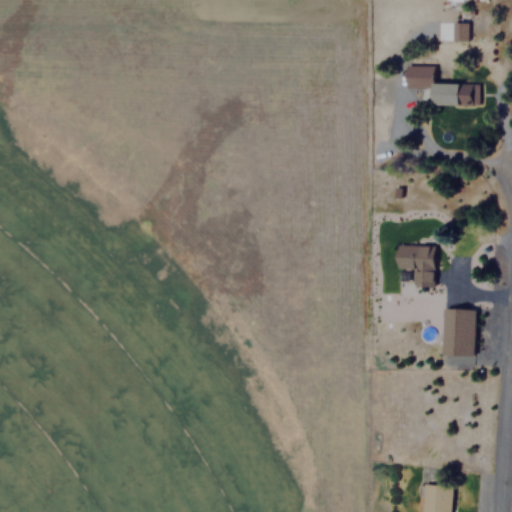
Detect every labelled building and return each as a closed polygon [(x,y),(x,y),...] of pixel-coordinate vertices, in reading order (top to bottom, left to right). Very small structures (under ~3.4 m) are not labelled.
[(451,40),(467,40),(467,22),(452,22),(451,40)] [(435,105),(476,105),(476,82),(435,82),(435,105)] [(431,287),(432,244),(395,243),(394,269),(412,270),(411,286),(431,287)] [(442,355),(473,356),(475,309),(443,308),(442,355)] [(418,511),(447,511),(449,484),(420,483),(418,511)]
